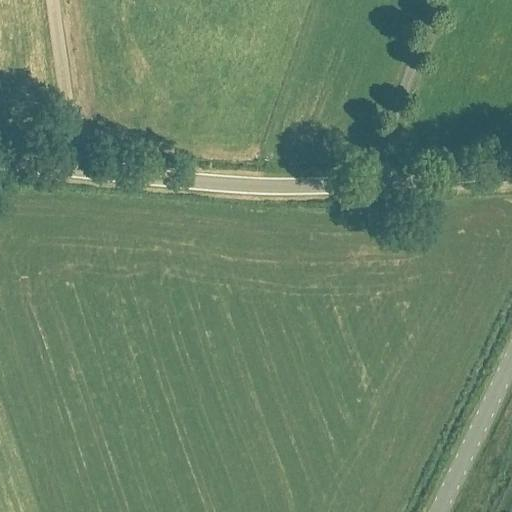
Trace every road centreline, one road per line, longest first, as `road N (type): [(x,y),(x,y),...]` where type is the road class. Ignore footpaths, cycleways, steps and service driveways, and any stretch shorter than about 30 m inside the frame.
road 1 (unclassified): [(0,159),(212,181),(373,182),(511,171)]
road 2 (unclassified): [(511,354),(434,511)]
road 3 (unknown): [(68,166),(49,0)]
